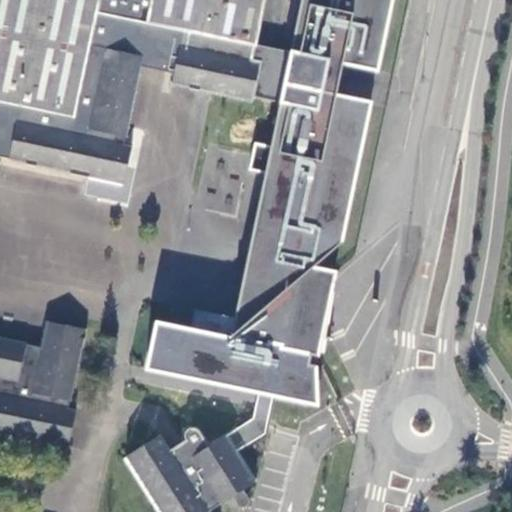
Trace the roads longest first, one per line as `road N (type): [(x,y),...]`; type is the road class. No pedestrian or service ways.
road 1 (secondary): [(472,93),(404,384)]
road 2 (secondary): [(447,387),(472,93)]
